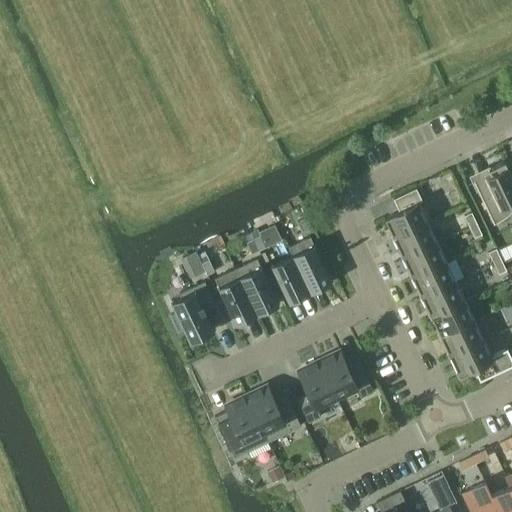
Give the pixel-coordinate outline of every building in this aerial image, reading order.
[(511,175),(508,167),(505,160),(488,168),(491,173),(473,182),(494,224),(495,223),(494,222),(498,220),(501,218),(504,215),(507,213),(511,209),(511,207),(511,175)] [(394,238),(427,222),(418,203),(422,201),(416,188),(393,198),(399,210),(384,217),(394,238)] [(469,226),(476,223),(471,212),(464,215),(469,226)] [(299,220),(305,231),(312,228),(307,216),(299,220)] [(403,257),(436,242),(427,222),(394,238),(403,257)] [(482,233),(476,223),(469,226),(474,237),(482,233)] [(260,235),(253,238),(259,250),(266,246),(260,235)] [(288,246),(292,255),(293,255),(310,291),(331,280),(310,235),(288,246)] [(253,238),(246,241),(252,253),(259,250),(253,238)] [(446,261),(436,242),(403,257),(413,277),(446,261)] [(494,262),(501,259),(496,248),(489,252),(494,262)] [(196,251),(182,258),(186,268),(201,261),(200,259),(198,256),(196,251)] [(293,255),(292,255),(271,265),(289,301),(310,291),(293,255)] [(257,257),(235,267),(257,312),(278,302),(257,257)] [(201,262),(207,274),(214,271),(209,259),(201,262)] [(506,270),(501,259),(494,262),(499,273),(506,270)] [(422,296),(455,281),(446,261),(413,277),(422,296)] [(257,312),(235,267),(214,277),(235,323),(257,312)] [(170,314),(178,330),(183,328),(190,341),(214,329),(205,310),(216,304),(204,280),(179,292),(181,297),(171,301),(176,311),(170,314)] [(431,316),(464,300),(455,281),(422,296),(431,316)] [(441,335),(473,320),(464,300),(431,316),(441,335)] [(450,356),(483,340),(473,320),(441,335),(450,356)] [(491,356),(483,340),(450,356),(460,375),(474,369),(480,381),(511,365),(511,359),(507,348),(491,356)] [(330,353),(318,359),(337,397),(357,388),(361,397),(373,391),(359,360),(347,365),(341,351),(331,355),(330,353)] [(337,397),(318,359),(306,364),(307,367),(298,371),(308,393),(297,398),(308,422),(321,416),(316,407),(337,397)] [(258,387),(245,393),(268,441),(301,425),(286,395),(275,400),(268,386),(259,390),(258,387)] [(227,409),(214,415),(234,457),(268,441),(245,393),(234,399),(235,401),(225,406),(227,409)] [(511,436),(500,442),(501,442),(504,449),(511,445),(511,436)] [(473,455),(476,463),(489,456),(486,449),(473,455)] [(473,455),(459,462),(463,469),(476,463),(473,455)] [(278,465),(266,471),(272,482),(284,477),(278,465)] [(449,487),(444,476),(428,484),(433,495),(449,487)] [(500,511),(492,495),(486,482),(463,493),(472,511),(500,511)] [(511,511),(511,489),(510,486),(492,495),(500,511),(511,511)] [(381,511),(410,511),(400,490),(376,501),(381,511)] [(461,511),(456,501),(455,501),(449,504),(452,511),(461,511)]
